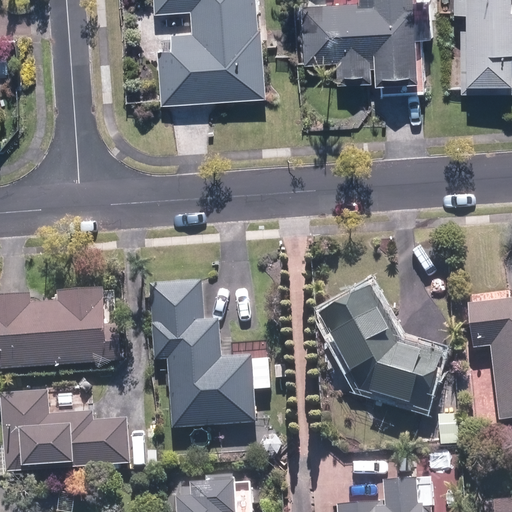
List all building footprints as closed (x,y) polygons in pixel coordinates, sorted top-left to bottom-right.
[(259,0),(151,0),(151,13),(186,13),(186,37),(165,37),(165,53),(155,53),(155,107),(259,107),(259,0)] [(353,0),(353,7),(300,6),(299,57),(345,57),(345,85),(374,85),(374,97),(421,98),(421,45),(429,46),(429,0),(353,0)] [(511,0),(446,0),(446,17),(459,18),(457,91),(511,93),(511,0)] [(205,279),(158,280),(160,356),(173,356),(174,424),(261,422),(260,352),(230,353),(229,316),(206,316),(205,279)] [(115,364),(115,282),(66,282),(66,291),(0,290),(0,344),(9,344),(9,364),(115,364)] [(379,284),(324,311),(363,387),(425,399),(430,372),(445,375),(451,349),(408,341),(379,284)] [(511,295),(473,298),(476,346),(497,345),(502,418),(511,416),(511,295)] [(56,385),(5,388),(9,469),(137,463),(135,416),(101,417),(100,412),(57,414),(56,385)] [(260,511),(260,472),(198,472),(198,483),(188,483),(188,511),(260,511)] [(440,511),(440,476),(394,476),(394,499),(342,499),(341,511),(440,511)] [(511,511),(511,494),(499,495),(499,511),(511,511)]
